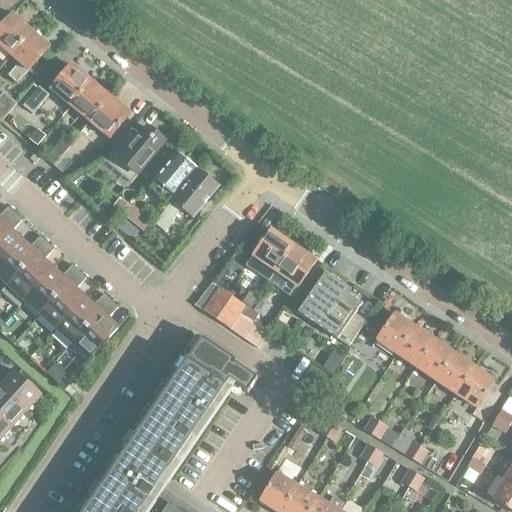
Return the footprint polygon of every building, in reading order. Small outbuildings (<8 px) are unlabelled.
[(0,46),(11,56),(34,31),(13,13),(0,28),(0,46)] [(11,56),(12,57),(20,64),(9,76),(17,83),(50,45),(34,31),(11,56)] [(51,89),(72,107),(93,82),(72,64),(51,89)] [(72,107),(91,122),(112,97),(93,82),(72,107)] [(34,115),(51,95),(40,86),(24,107),(34,115)] [(0,97),(0,122),(0,123),(17,104),(4,93),(0,97)] [(110,138),(131,113),(112,97),(91,122),(110,138)] [(130,131),(112,153),(105,161),(131,184),(139,175),(166,142),(149,128),(140,139),(130,131)] [(38,147),(47,137),(37,129),(29,139),(38,147)] [(46,159),(54,166),(62,156),(63,156),(71,147),(63,140),(46,159)] [(156,179),(158,181),(151,190),(168,204),(169,205),(199,169),(179,152),(156,179)] [(35,153),(30,159),(36,164),(40,158),(35,153)] [(55,166),(54,166),(63,173),(67,168),(71,163),(70,163),(63,156),(55,166)] [(153,222),(154,223),(165,232),(175,220),(173,219),(183,208),(194,217),(220,186),(199,169),(169,205),(168,204),(153,222)] [(119,212),(113,207),(106,200),(97,210),(104,217),(110,222),(111,221),(119,212)] [(132,204),(117,225),(135,238),(150,217),(132,204)] [(0,217),(0,231),(15,215),(8,208),(0,217)] [(22,221),(15,215),(0,231),(0,263),(20,241),(11,233),(22,221)] [(271,230),(247,265),(269,280),(292,245),(271,230)] [(29,249),(20,241),(0,263),(0,277),(8,285),(47,244),(40,237),(29,249)] [(54,250),(47,244),(8,285),(1,292),(19,308),(26,301),(52,270),(43,262),(54,250)] [(292,245),(269,280),(270,281),(277,271),(289,279),(282,290),(293,298),(317,262),(292,245)] [(61,278),(52,270),(26,301),(41,315),(79,273),(72,267),(61,278)] [(349,348),(367,321),(357,314),(363,305),(341,290),(345,285),(327,272),(299,313),(349,348)] [(86,279),(79,273),(41,315),(57,329),(84,299),(75,291),(86,279)] [(212,284),(195,306),(203,312),(230,330),(245,308),(218,290),(219,289),(212,284)] [(93,307),(84,299),(57,329),(73,344),(111,302),(104,296),(93,307)] [(118,308),(111,302),(73,344),(90,359),(117,329),(107,320),(118,308)] [(377,340),(394,351),(396,353),(414,326),(395,313),(377,340)] [(269,332),(245,317),(235,333),(258,348),(269,332)] [(435,340),(414,326),(396,353),(416,367),(435,340)] [(111,473),(107,470),(105,473),(109,476),(102,487),(105,490),(98,500),(90,495),(88,498),(93,501),(84,511),(149,511),(165,490),(236,386),(248,394),(258,379),(197,338),(195,340),(203,346),(197,354),(194,352),(188,360),(184,357),(182,360),(190,365),(183,376),(179,373),(171,385),(167,382),(165,385),(173,390),(166,400),(162,398),(154,410),(150,407),(148,409),(156,415),(149,425),(145,423),(137,435),(133,432),(123,447),(127,450),(120,459),(116,457),(115,459),(119,462),(111,473)] [(455,354),(435,340),(416,367),(437,381),(455,354)] [(475,368),(455,354),(437,381),(457,395),(475,368)] [(477,408),(495,382),(475,368),(457,395),(477,408)] [(42,396),(15,372),(0,388),(27,413),(42,396)] [(27,413),(0,388),(0,418),(12,429),(27,413)] [(347,419),(351,413),(336,403),(332,410),(347,419)] [(510,425),(511,422),(511,416),(502,410),(498,418),(510,425)] [(0,442),(12,429),(0,418),(0,442)] [(327,438),(336,423),(328,418),(319,433),(327,438)] [(381,441),(389,429),(372,418),(364,430),(381,441)] [(510,425),(498,418),(492,427),(505,434),(510,425)] [(336,423),(327,438),(335,443),(345,428),(336,423)] [(389,429),(381,441),(398,451),(411,433),(405,430),(401,436),(389,429)] [(292,456),(305,435),(299,431),(286,451),(292,456)] [(411,433),(398,451),(415,462),(423,450),(410,441),(414,435),(411,433)] [(368,463),(377,448),(369,443),(360,458),(368,463)] [(377,448),(368,463),(377,469),(386,454),(377,448)] [(423,450),(415,462),(421,466),(429,453),(423,450)] [(473,459),(486,467),(491,459),(477,451),(473,459)] [(486,467),(473,459),(467,468),(481,476),(486,467)] [(409,488),(418,473),(410,468),(401,483),(409,488)] [(418,473),(409,488),(418,493),(427,479),(418,473)] [(260,501),(277,511),(282,511),(297,487),(276,474),(260,501)] [(511,511),(511,482),(506,479),(493,500),(511,511)] [(282,511),(310,511),(318,499),(297,487),(282,511)] [(310,511),(338,511),(339,511),(345,504),(334,497),(329,506),(318,499),(310,511)]
